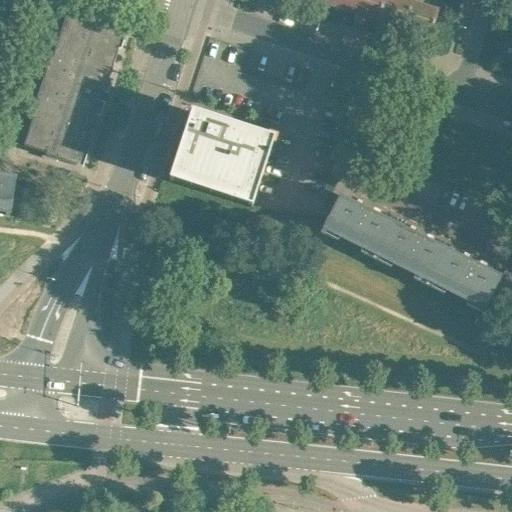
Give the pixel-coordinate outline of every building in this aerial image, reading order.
[(351,12),(352,12),(355,0),(326,0),(325,4),(341,9),(341,7),(352,10),(351,12)] [(362,15),(378,20),(384,0),(355,0),(352,12),(353,10),(363,13),(362,15)] [(404,28),(405,26),(412,2),(404,0),(396,0),(396,1),(394,0),(384,0),(378,20),(393,25),(393,23),(404,26),(403,28),(404,28)] [(412,2),(405,26),(415,30),(414,32),(430,36),(438,10),(412,2)] [(36,101),(38,102),(24,147),(44,153),(42,157),(56,161),(56,160),(82,168),(89,148),(87,147),(97,117),(100,118),(105,104),(106,105),(109,96),(108,95),(112,81),(109,80),(118,50),(121,50),(127,30),(101,22),(101,20),(88,16),(87,20),(67,13),(53,58),(50,58),(36,101)] [(504,60),(505,60),(508,61),(511,62),(511,42),(504,40),(498,58),(504,60)] [(274,139),(197,114),(191,112),(186,129),(169,181),(251,208),(274,139)] [(15,178),(11,177),(0,175),(0,211),(6,212),(5,217),(9,218),(10,212),(15,178)] [(374,260),(392,223),(384,219),(385,215),(374,209),(373,208),(371,212),(363,208),(364,204),(363,203),(363,204),(351,198),(349,201),(341,197),(339,196),(327,219),(326,219),(323,225),(324,225),(320,233),(324,235),(325,235),(337,241),(340,237),(361,248),(360,252),(372,258),(372,259),(374,260)] [(427,286),(445,250),(437,246),(438,242),(427,236),(427,235),(426,235),(424,238),(416,234),(417,230),(416,230),(404,224),(402,228),(392,223),(374,260),(378,262),(378,261),(390,267),(393,264),(414,274),(413,279),(425,285),(427,286)] [(492,293),(499,277),(490,272),(491,268),(480,262),(479,262),(477,265),(469,261),(470,257),(469,257),(458,251),(455,255),(445,250),(427,286),(431,288),(443,294),(446,290),(447,291),(467,301),(466,306),(478,312),(482,314),(486,306),(489,301),(488,301),(492,293)] [(499,277),(492,293),(500,298),(511,281),(511,276),(504,270),(499,277)] [(511,281),(500,298),(510,306),(511,303),(511,281)]
